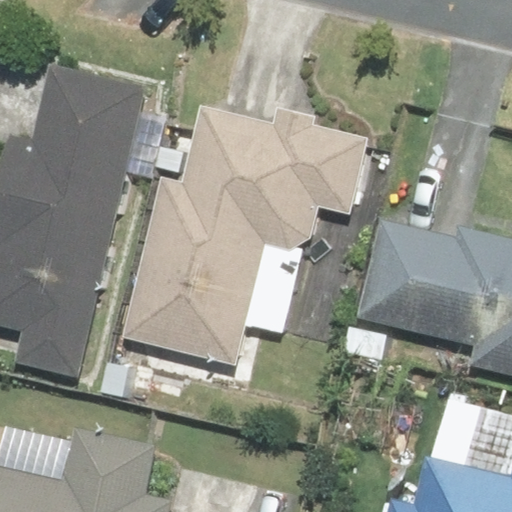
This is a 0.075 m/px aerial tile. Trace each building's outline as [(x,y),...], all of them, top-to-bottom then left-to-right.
[(167,90),(70,67),(52,141),(29,135),(1,252),(8,254),(0,287),(0,324),(39,334),(31,365),(97,381),(167,90)] [(179,179),(138,340),(254,369),(284,250),(306,256),(330,243),(338,212),(368,219),(388,140),(332,126),(334,118),(294,108),(290,123),(220,106),(200,184),(179,179)] [(397,220),(373,320),(490,349),(485,369),(511,375),(511,236),(475,228),(472,239),(397,220)] [(0,458),(0,511),(188,511),(191,501),(165,495),(175,448),(91,430),(81,476),(0,458)] [(409,499),(405,511),(511,511),(511,473),(444,457),(432,504),(409,499)]
